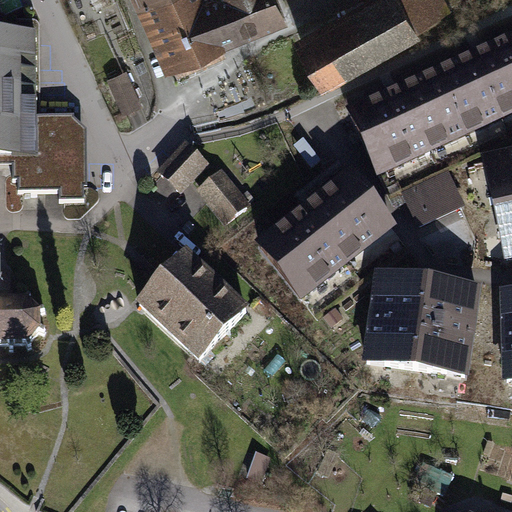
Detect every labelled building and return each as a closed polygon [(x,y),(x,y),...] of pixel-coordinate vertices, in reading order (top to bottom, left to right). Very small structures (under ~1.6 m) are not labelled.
[(144,0),(171,59),(236,30),(224,0),(144,0)] [(275,0),(224,0),(236,30),(237,31),(281,14),(275,0)] [(376,0),(302,42),(322,79),(447,9),(442,0),(376,0)] [(0,102),(32,103),(31,33),(0,33),(0,102)] [(511,113),(511,41),(441,75),(468,134),(511,113)] [(126,71),(109,79),(123,112),(141,104),(126,71)] [(468,134),(441,75),(351,116),(378,175),(468,134)] [(32,103),(0,102),(0,158),(13,158),(32,158),(32,119),(32,103)] [(32,158),(13,158),(13,182),(18,182),(18,194),(59,193),(59,203),(84,203),(84,190),(84,174),(74,174),(74,121),(74,118),(32,119),(32,158)] [(84,174),(84,190),(87,190),(87,133),(74,121),(74,174),(84,174)] [(187,147),(161,175),(179,192),(205,164),(187,147)] [(511,157),(486,164),(507,260),(511,259),(511,157)] [(219,175),(200,191),(227,224),(247,208),(219,175)] [(392,227),(351,176),(260,248),(301,299),(392,227)] [(448,177),(405,196),(420,227),(462,207),(448,177)] [(185,256),(139,305),(200,362),(246,313),(185,256)] [(477,292),(380,278),(367,364),(465,378),(477,292)] [(0,346),(9,346),(9,352),(14,352),(14,346),(26,346),(28,351),(33,349),(30,344),(38,334),(44,337),(46,333),(40,330),(40,316),(46,313),(44,310),(38,312),(30,303),(31,297),(27,296),(25,301),(13,301),(13,284),(0,284),(0,346)] [(268,459),(257,455),(249,479),(260,483),(268,459)]
